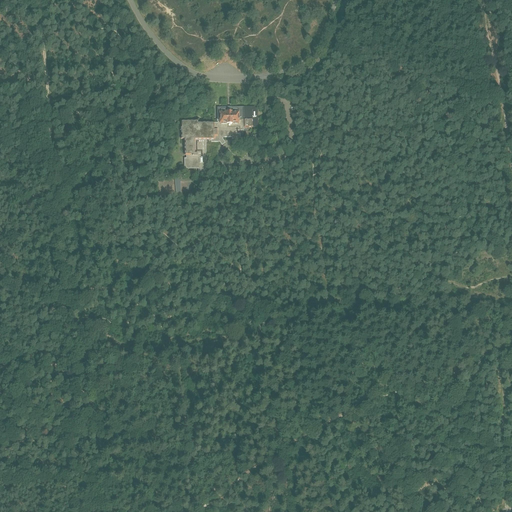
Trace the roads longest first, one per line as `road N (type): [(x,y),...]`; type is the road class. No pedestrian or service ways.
road 1 (track): [(110,511),(60,241),(49,118)]
road 2 (track): [(511,163),(484,0)]
road 3 (unclassified): [(257,79),(185,69),(131,0)]
road 4 (unclassified): [(257,79),(279,82),(315,65),(345,0)]
road 5 (unclassified): [(335,0),(313,54),(257,79)]
